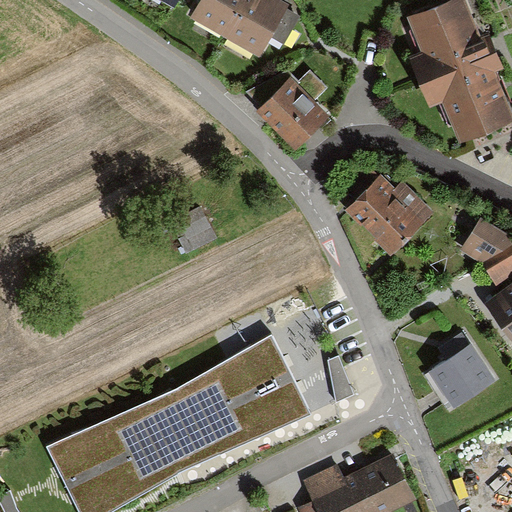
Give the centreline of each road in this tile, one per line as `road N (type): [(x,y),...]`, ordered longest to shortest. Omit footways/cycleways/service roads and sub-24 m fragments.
road 1 (unclassified): [(297,184),(188,77),(78,0)]
road 2 (unclassified): [(408,409),(329,231),(297,184)]
road 3 (residential): [(511,185),(376,126),(351,130),(297,184)]
road 4 (residential): [(196,511),(408,409)]
